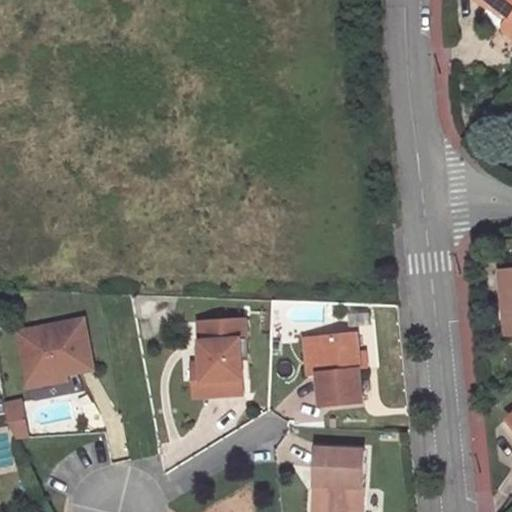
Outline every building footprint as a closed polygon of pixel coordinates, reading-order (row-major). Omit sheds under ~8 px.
[(485,18),(501,30),(505,25),(506,33),(511,38),(511,0),(478,0),(492,9),(485,18)] [(195,338),(197,359),(198,375),(188,376),(189,393),(238,389),(236,358),(235,336),(241,336),(240,314),(201,317),(202,337),(195,338)] [(20,378),(57,371),(87,366),(77,318),(12,329),(20,378)] [(312,333),(315,369),(318,402),(359,399),(356,364),(355,348),(354,329),(312,333)] [(315,369),(312,333),(300,334),(304,370),(315,369)] [(355,348),(356,364),(364,364),(362,347),(355,348)] [(187,360),(188,376),(198,375),(197,359),(187,360)] [(21,384),(58,377),(57,371),(20,378),(21,384)] [(27,398),(9,400),(12,438),(30,436),(27,398)] [(358,511),(363,448),(315,444),(313,481),(321,482),(319,511),(358,511)] [(319,511),(321,482),(313,481),(310,511),(319,511)]
